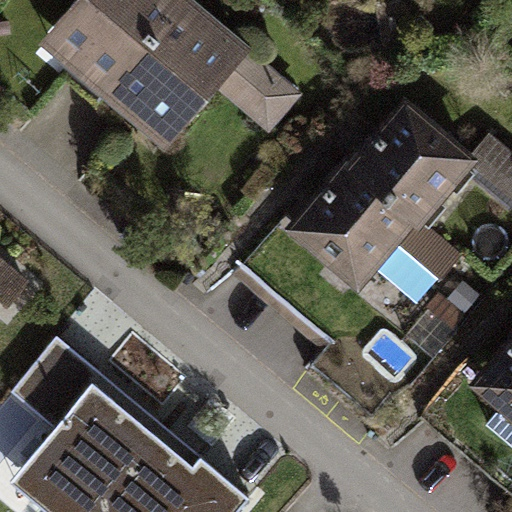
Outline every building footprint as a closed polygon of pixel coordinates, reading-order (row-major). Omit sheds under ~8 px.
[(70,0),(40,37),(105,90),(178,0),(70,0)] [(256,38),(209,0),(178,0),(105,90),(167,141),(216,82),(271,127),(304,88),(251,45),(256,38)] [(398,101),(291,228),(363,287),(394,251),(435,286),(458,258),(423,229),(470,174),(511,208),(511,206),(511,159),(486,138),(468,159),(398,101)] [(62,433),(15,490),(40,511),(244,511),(252,503),(63,343),(18,396),(62,433)] [(511,343),(479,383),(511,410),(511,343)]
